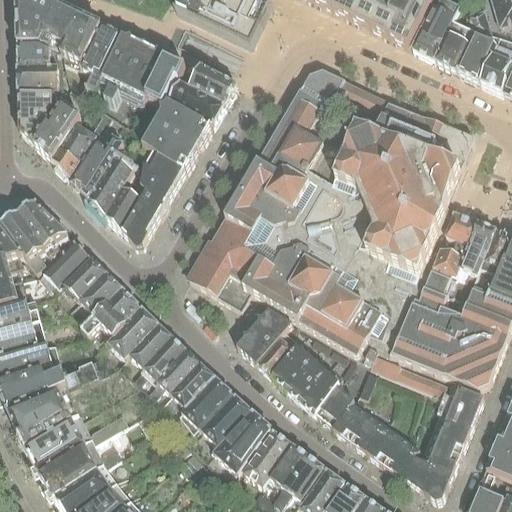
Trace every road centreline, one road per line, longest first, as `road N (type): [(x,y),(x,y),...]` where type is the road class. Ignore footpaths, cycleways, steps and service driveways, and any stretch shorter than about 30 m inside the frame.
road 1 (residential): [(155,288),(265,98),(309,52),(333,55),(511,134)]
road 2 (residential): [(401,511),(283,427),(178,326),(155,288)]
road 3 (residential): [(3,0),(5,189)]
road 4 (residential): [(5,189),(48,195),(134,281),(155,288)]
road 5 (residential): [(452,511),(511,367)]
